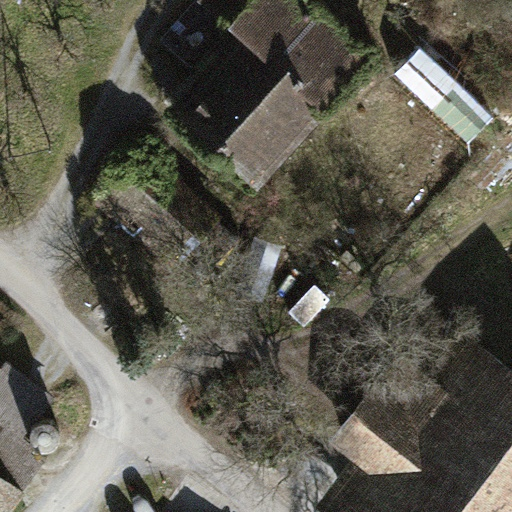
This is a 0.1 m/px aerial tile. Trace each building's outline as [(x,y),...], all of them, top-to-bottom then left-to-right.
[(304,0),(279,0),(176,114),(261,190),(375,63),(304,0)] [(472,145),(501,117),(427,43),(399,72),(472,145)] [(159,154),(106,202),(179,283),(233,236),(159,154)] [(441,368),(333,511),(511,511),(511,372),(465,337),(441,368)] [(0,511),(9,511),(28,487),(0,466),(0,511)]
